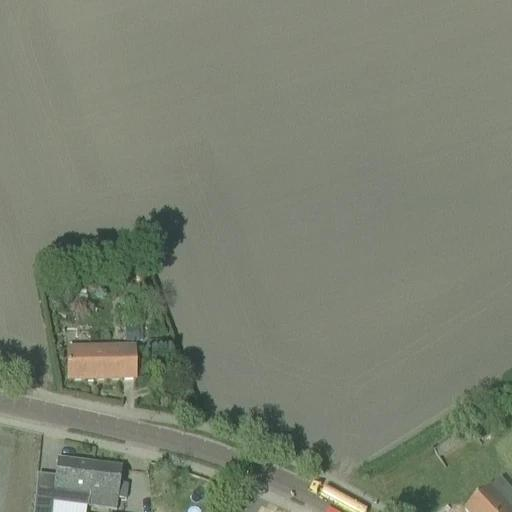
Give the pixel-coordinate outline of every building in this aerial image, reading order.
[(141,328),(125,328),(125,343),(141,343),(141,328)] [(66,350),(67,384),(134,383),(133,349),(66,350)] [(75,507),(87,508),(93,466),(56,462),(52,491),(51,504),(75,507)] [(93,466),(87,508),(89,508),(89,507),(116,510),(121,470),(93,466)] [(466,511),(511,511),(511,493),(501,481),(466,511)] [(49,511),(51,504),(52,491),(36,489),(35,489),(32,511),(49,511)]
